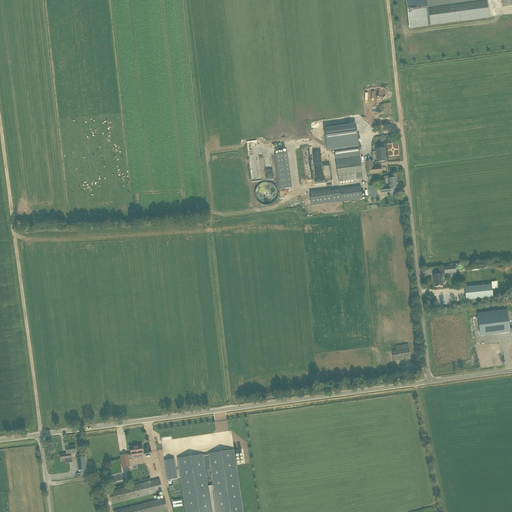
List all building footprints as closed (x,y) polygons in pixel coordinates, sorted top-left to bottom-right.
[(405,0),(410,28),(489,17),(486,0),(405,0)] [(355,125),(325,129),(328,150),(334,149),(335,159),(359,156),(358,151),(360,150),(360,145),(357,145),(355,125)] [(375,146),(376,152),(372,152),(372,157),(376,156),(377,162),(386,161),(384,145),(375,146)] [(292,188),(287,153),(274,154),(279,190),(292,188)] [(359,156),(335,159),(338,182),(363,179),(360,156),(359,156)] [(373,168),(372,161),(366,162),(367,175),(372,174),(382,174),(381,167),(373,168)] [(380,189),(380,193),(394,192),(394,189),(399,188),(399,184),(398,184),(397,178),(388,179),(389,187),(380,189)] [(268,182),(266,182),(263,183),(261,184),(258,185),(257,187),(255,190),(255,192),(255,195),(256,198),(257,200),(259,202),(262,204),(264,205),(268,205),(271,204),(274,203),(275,201),(277,198),(277,196),(277,193),(277,191),(276,188),(274,186),(272,184),(270,183),(268,182)] [(341,202),(362,199),(361,186),(339,189),(341,202)] [(330,190),(310,193),(311,206),(332,203),(330,190)] [(439,274),(433,275),(434,287),(442,286),(443,286),(442,278),(442,274),(439,274)] [(491,285),(464,288),(466,300),(493,297),(491,285)] [(507,313),(477,317),(480,336),(510,332),(507,313)] [(396,350),(392,351),(392,352),(393,361),(410,359),(410,358),(411,358),(410,357),(409,348),(408,344),(396,346),(396,350)] [(60,455),(61,460),(70,459),(70,454),(76,453),(75,446),(66,447),(67,454),(60,455)] [(121,456),(123,471),(129,470),(128,467),(130,467),(129,460),(143,458),(142,446),(130,447),(131,454),(121,456)] [(162,473),(166,472),(162,450),(157,451),(159,458),(162,457),(163,461),(160,461),(162,473)] [(203,455),(177,459),(185,511),(243,511),(234,450),(208,454),(208,455),(203,455)] [(76,459),(78,471),(86,470),(84,457),(76,459)] [(164,461),(167,481),(177,479),(174,459),(164,461)] [(159,479),(108,492),(112,505),(163,492),(159,479)] [(114,511),(164,511),(168,511),(164,498),(114,511)]
